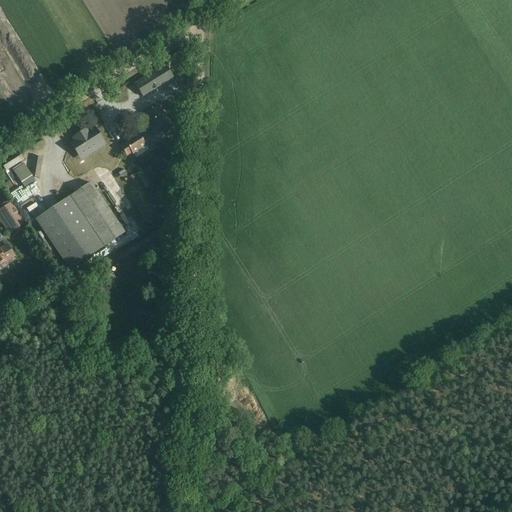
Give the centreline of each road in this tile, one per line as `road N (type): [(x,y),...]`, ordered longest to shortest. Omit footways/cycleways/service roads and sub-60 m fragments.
road 1 (track): [(178,511),(199,23),(235,0)]
road 2 (unclassified): [(0,149),(199,23),(200,0)]
